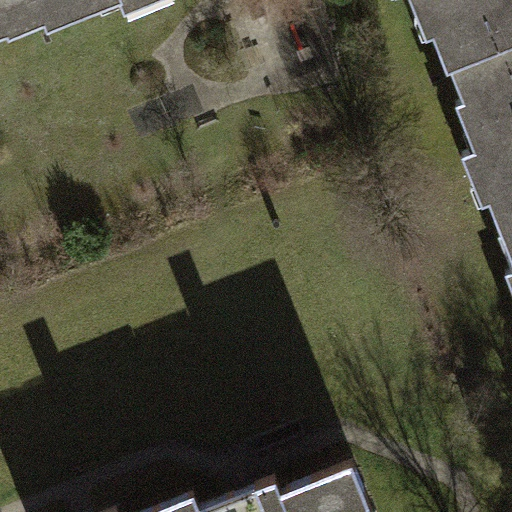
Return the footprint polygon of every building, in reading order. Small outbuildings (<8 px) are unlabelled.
[(0,0),(0,4),(10,29),(11,33),(46,19),(42,9),(64,0),(0,0)] [(64,0),(42,9),(46,19),(49,26),(113,0),(119,0),(123,10),(148,0),(64,0)] [(413,0),(427,33),(434,30),(443,26),(432,0),(413,0)] [(448,65),(451,63),(511,38),(511,0),(432,0),(443,26),(434,30),(448,65)] [(0,33),(10,29),(0,4),(0,33)] [(511,38),(451,63),(464,98),(474,94),(492,139),(480,144),(499,193),(489,197),(503,230),(511,226),(511,38)] [(474,94),(464,98),(457,101),(475,145),(462,150),(482,200),(489,197),(499,193),(480,144),(492,139),(474,94)] [(511,226),(503,230),(499,232),(511,263),(511,226)] [(245,485),(197,504),(200,511),(374,511),(353,458),(282,486),(276,472),(245,485)] [(200,511),(197,504),(191,491),(139,511),(120,511),(117,504),(98,511),(200,511)]
